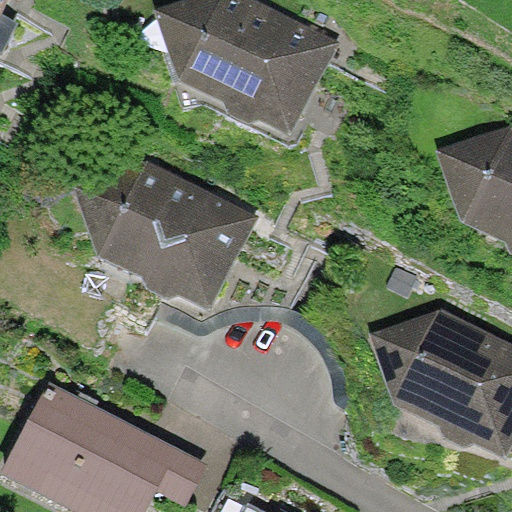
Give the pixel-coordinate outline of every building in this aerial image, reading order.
[(0,0),(0,19),(9,0),(0,0)] [(334,50),(229,0),(210,0),(150,18),(179,88),(290,141),(334,50)] [(511,132),(510,132),(438,159),(464,227),(511,250),(511,132)] [(259,221),(145,164),(72,192),(99,261),(211,316),(259,221)] [(511,449),(511,352),(439,318),(371,342),(395,409),(506,462),(511,449)] [(209,467),(43,389),(0,479),(0,481),(65,511),(145,511),(155,492),(190,508),(209,467)]
